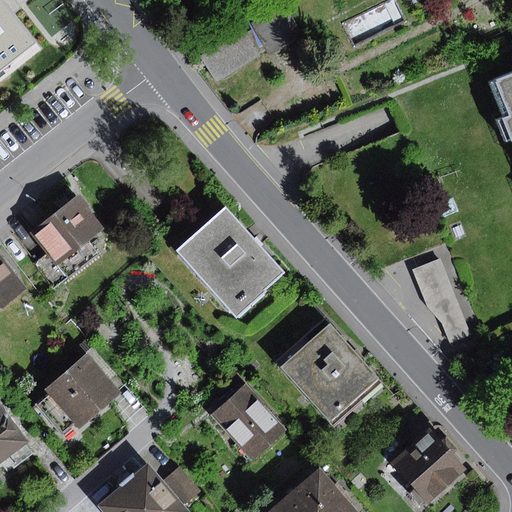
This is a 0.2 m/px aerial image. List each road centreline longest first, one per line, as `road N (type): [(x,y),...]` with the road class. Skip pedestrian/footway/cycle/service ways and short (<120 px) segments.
road 1 (residential): [(160,68),(511,469)]
road 2 (residential): [(160,68),(0,193)]
